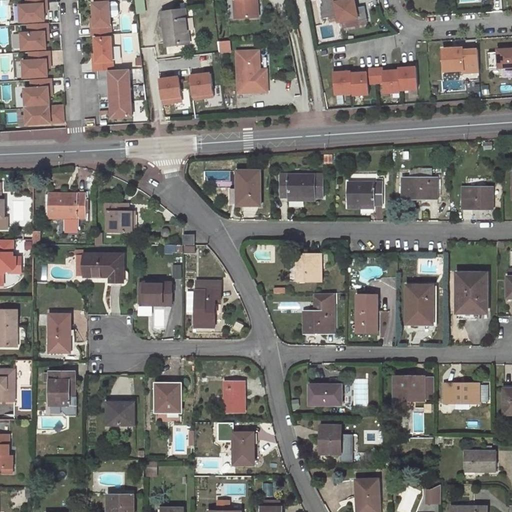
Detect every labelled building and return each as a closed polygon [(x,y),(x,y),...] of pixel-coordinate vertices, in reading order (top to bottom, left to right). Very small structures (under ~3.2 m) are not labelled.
[(46,0),(26,0),(27,5),(20,5),(21,22),(45,20),(44,12),(44,4),(47,4),(46,0)] [(233,0),(235,18),(254,17),(252,0),(233,0)] [(363,0),(322,0),(323,6),(321,7),(323,18),(338,15),(339,21),(358,17),(359,21),(367,19),(363,0)] [(110,2),(94,3),(94,17),(95,26),(92,26),(92,36),(112,35),(110,2)] [(188,29),(186,10),(162,13),(166,46),(188,44),(186,30),(188,29)] [(48,23),(28,24),(29,33),(22,33),(22,49),(46,48),(46,40),(46,32),(49,32),(48,23)] [(112,37),(96,38),(97,54),(97,61),(94,62),(94,71),(109,70),(114,70),(112,37)] [(463,48),(443,49),(444,71),(464,70),(464,73),(480,72),(478,50),(463,51),(463,48)] [(498,52),(488,52),(489,68),(511,66),(511,49),(498,50),(498,52)] [(50,50),(30,52),(30,60),(23,61),(24,77),(48,76),(48,67),(47,60),(50,60),(50,50)] [(260,50),(237,51),(238,93),(268,92),(268,76),(261,76),(261,69),(260,50)] [(342,68),(333,68),(335,94),(353,93),(353,95),(369,94),(368,83),(384,82),(384,93),(400,92),(400,90),(418,89),(417,64),(408,64),(409,68),(399,68),(399,70),(383,71),(383,68),(367,69),(367,72),(351,73),(351,71),(342,71),(342,68)] [(132,116),(130,69),(114,70),(109,70),(112,117),(132,116)] [(212,73),(190,75),(193,98),(214,96),(212,73)] [(179,77),(159,80),(163,104),(182,101),(179,77)] [(51,78),(31,79),(32,88),(25,88),(26,105),(50,103),(49,95),(49,88),(52,87),(51,78)] [(26,108),(27,124),(64,122),(63,106),(26,108)] [(261,171),(238,171),(237,206),(261,206),(261,171)] [(281,197),(288,197),(315,198),(323,198),(323,175),(281,175),(281,197)] [(438,178),(403,179),(403,199),(438,199),(438,178)] [(349,205),(374,205),(382,205),(382,183),(348,183),(349,205)] [(493,189),(463,188),(463,207),(473,207),(473,208),(493,209),(493,189)] [(77,198),(50,198),(50,218),(66,218),(66,232),(77,232),(77,219),(85,218),(85,194),(77,194),(77,198)] [(123,213),(123,205),(106,205),(106,213),(108,213),(108,231),(135,232),(135,213),(129,213),(123,213)] [(174,224),(161,224),(160,239),(174,240),(174,224)] [(197,233),(185,233),(184,244),(197,244),(197,233)] [(15,240),(0,240),(0,285),(4,286),(4,275),(9,271),(12,273),(18,268),(23,268),(23,257),(15,257),(15,240)] [(322,253),(298,253),(297,265),(298,282),(322,282),(322,253)] [(123,256),(84,255),(84,276),(103,276),(103,273),(110,274),(110,282),(123,283),(123,256)] [(461,312),(478,312),(484,312),(487,312),(487,274),(458,273),(458,291),(461,291),(461,312)] [(172,283),(143,282),(143,305),(172,305),(172,283)] [(196,291),(196,292),(195,313),(195,327),(215,327),(216,299),(221,299),(222,282),(197,282),(197,291),(196,291)] [(416,321),(434,321),(434,286),(407,285),(407,323),(416,323),(416,321)] [(316,312),(304,312),(304,333),(326,333),(326,332),(335,332),(334,293),(315,293),(316,312)] [(377,295),(357,295),(357,333),(377,333),(377,295)] [(0,309),(0,346),(17,347),(17,310),(0,309)] [(70,315),(50,315),(50,352),(70,352),(70,315)] [(0,369),(0,401),(8,401),(9,370),(0,369)] [(50,372),(50,373),(50,381),(50,406),(62,406),(62,411),(67,416),(77,416),(77,397),(75,397),(69,397),(69,372),(50,372)] [(425,398),(425,378),(425,376),(394,377),(394,400),(425,400),(425,398)] [(245,382),(225,382),(225,412),(245,413),(245,382)] [(181,384),(156,384),(156,412),(181,412),(181,384)] [(342,385),(311,384),(310,404),(342,404),(342,385)] [(479,384),(445,384),(444,403),(480,403),(479,384)] [(511,388),(503,389),(503,414),(511,414),(511,388)] [(135,403),(107,402),(107,425),(134,425),(135,403)] [(342,425),(321,425),(321,453),(342,453),(342,425)] [(364,430),(363,443),(380,443),(380,430),(364,430)] [(255,433),(234,433),(234,465),(255,465),(255,433)] [(0,467),(4,468),(12,467),(11,455),(9,455),(9,434),(0,434),(0,467)] [(496,451),(465,451),(465,471),(496,471),(496,451)] [(379,511),(379,479),(356,480),(357,501),(359,500),(359,511),(379,511)] [(442,503),(442,485),(433,490),(427,490),(427,503),(442,503)] [(108,494),(108,511),(133,511),(134,495),(108,494)]
